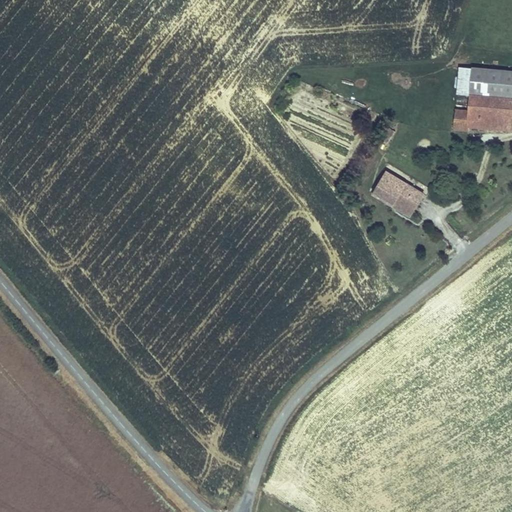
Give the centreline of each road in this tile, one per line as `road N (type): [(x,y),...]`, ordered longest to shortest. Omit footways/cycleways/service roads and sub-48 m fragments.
road 1 (tertiary): [(511,224),(292,403),(243,511)]
road 2 (tertiary): [(0,283),(204,511)]
